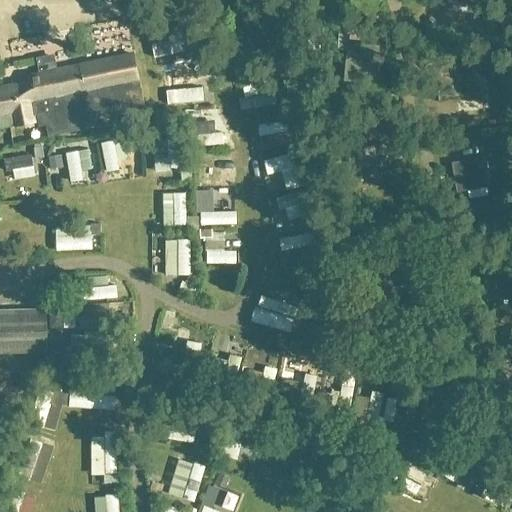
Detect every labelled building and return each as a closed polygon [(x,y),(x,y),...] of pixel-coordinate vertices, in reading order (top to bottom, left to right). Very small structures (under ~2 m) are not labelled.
[(253,56),(277,48),(263,9),(240,18),(253,56)] [(376,76),(378,47),(348,44),(345,73),(376,76)] [(0,88),(0,129),(38,122),(39,127),(46,125),(49,137),(146,117),(133,55),(29,76),(25,83),(0,88)] [(475,63),(435,67),(438,102),(478,98),(475,63)] [(195,98),(194,69),(182,70),(183,99),(195,98)] [(259,135),(280,135),(280,84),(247,84),(247,113),(260,113),(259,135)] [(204,95),(205,115),(217,114),(216,94),(204,95)] [(230,146),(229,132),(202,133),(203,148),(230,146)] [(123,170),(120,156),(129,154),(126,137),(104,140),(109,173),(123,170)] [(157,139),(159,172),(181,170),(179,138),(157,139)] [(356,151),(361,180),(391,174),(386,145),(356,151)] [(74,184),(86,182),(79,148),(67,150),(74,184)] [(203,158),(203,169),(228,170),(229,159),(203,158)] [(482,158),(452,164),(457,193),(487,187),(482,158)] [(11,178),(38,175),(37,163),(9,166),(11,178)] [(279,181),(280,197),(294,196),(292,169),(274,170),(275,181),(279,181)] [(189,226),(188,186),(165,187),(167,227),(189,226)] [(239,227),(240,211),(203,211),(203,227),(239,227)] [(92,223),(57,224),(58,249),(93,248),(92,223)] [(17,233),(17,250),(41,249),(41,233),(17,233)] [(301,253),(299,236),(285,238),(287,255),(301,253)] [(169,238),(169,276),(192,276),(192,238),(169,238)] [(207,245),(207,263),(237,262),(236,245),(207,245)] [(401,257),(370,260),(373,290),(404,286),(401,257)] [(511,267),(484,270),(487,301),(511,298),(511,267)] [(116,279),(82,283),(84,298),(118,294),(116,279)] [(0,303),(14,303),(13,287),(0,287),(0,303)] [(290,334),(298,306),(263,295),(255,323),(290,334)] [(0,312),(0,352),(46,352),(45,311),(0,312)] [(0,373),(14,374),(15,356),(0,355),(0,373)] [(42,385),(30,423),(44,427),(56,390),(42,385)] [(71,411),(106,409),(105,390),(70,391),(71,411)] [(376,396),(376,417),(390,418),(390,396),(376,396)] [(412,433),(420,408),(411,405),(402,430),(412,433)] [(209,418),(198,426),(208,441),(219,433),(209,418)] [(243,464),(244,430),(230,430),(229,463),(243,464)] [(45,484),(56,445),(31,437),(20,476),(45,484)] [(470,451),(451,483),(464,490),(483,459),(470,451)] [(204,501),(208,464),(183,462),(181,479),(176,478),(174,498),(204,501)] [(434,493),(439,482),(409,469),(404,480),(434,493)] [(13,511),(17,511),(33,511),(39,487),(19,483),(13,511)] [(488,502),(509,511),(511,511),(511,491),(497,484),(488,502)]
